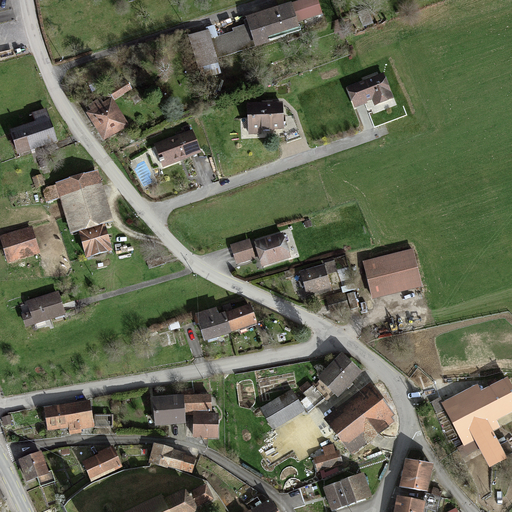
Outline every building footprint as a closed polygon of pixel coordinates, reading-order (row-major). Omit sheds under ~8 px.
[(324,5),(322,0),(274,0),(249,8),(258,32),(303,17),(301,13),(324,5)] [(213,26),(211,20),(186,29),(202,71),(224,62),(218,47),(256,33),(248,13),(213,26)] [(386,61),(349,74),(358,98),(395,85),(386,61)] [(127,65),(109,75),(117,89),(134,79),(127,65)] [(109,81),(83,96),(103,132),(129,117),(109,81)] [(284,90),(246,93),(248,120),(286,117),(284,90)] [(51,107),(10,120),(18,145),(59,132),(51,107)] [(194,119),(155,134),(165,157),(203,142),(194,119)] [(98,160),(56,172),(71,221),(112,209),(98,160)] [(106,213),(80,220),(88,248),(114,241),(106,213)] [(286,227),(257,236),(263,258),(293,249),(286,227)] [(249,231),(232,236),(237,255),(255,250),(249,231)] [(418,249),(366,261),(375,298),(426,286),(418,249)] [(330,265),(301,274),(307,297),(337,288),(330,265)] [(58,282),(26,293),(34,315),(66,304),(58,282)] [(222,306),(198,313),(207,343),(259,327),(254,309),(226,317),(222,306)] [(365,371),(346,353),(323,377),(342,395),(365,371)] [(511,379),(503,362),(442,389),(464,438),(474,432),(489,459),(508,448),(497,424),(491,415),(511,403),(511,379)] [(309,380),(262,405),(275,429),(322,404),(309,380)] [(397,407),(376,381),(329,418),(356,451),(391,423),(385,416),(397,407)] [(220,393),(157,396),(158,424),(195,422),(195,437),(221,436),(220,393)] [(90,395),(43,403),(48,431),(94,424),(90,395)] [(336,438),(314,443),(319,463),(341,458),(336,438)] [(165,442),(151,441),(149,463),(196,468),(198,452),(164,448),(165,442)] [(115,446),(84,459),(92,480),(124,467),(115,446)] [(41,451),(19,459),(28,484),(50,476),(41,451)] [(432,463),(409,458),(403,486),(426,491),(432,463)] [(362,464),(325,477),(333,502),(371,489),(362,464)] [(201,511),(199,507),(211,502),(202,485),(192,490),(191,488),(174,496),(172,492),(129,511),(201,511)] [(426,511),(429,499),(400,494),(396,511),(426,511)] [(277,511),(271,499),(246,511),(277,511)]
